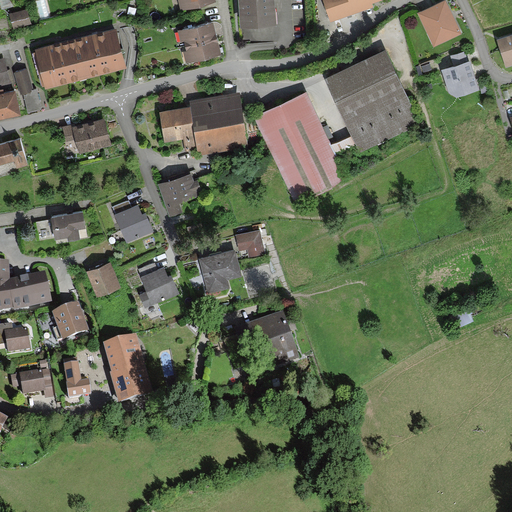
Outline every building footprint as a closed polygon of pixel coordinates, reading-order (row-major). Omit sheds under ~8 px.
[(212,0),(178,0),(181,9),(212,0)] [(238,0),(240,23),(276,20),(274,0),(238,0)] [(372,0),(324,0),(331,19),(374,5),(372,0)] [(462,32),(446,0),(440,0),(418,11),(435,45),(462,32)] [(28,6),(9,11),(13,28),(32,23),(28,6)] [(221,51),(212,20),(177,29),(186,60),(221,51)] [(45,82),(46,86),(127,64),(116,26),(95,31),(58,41),(36,46),(37,49),(34,49),(42,83),(45,82)] [(511,32),(498,37),(507,66),(511,64),(511,32)] [(385,46),(325,75),(361,150),(421,121),(385,46)] [(0,81),(11,78),(5,56),(0,57),(0,81)] [(459,94),(479,87),(474,71),(470,58),(442,67),(449,90),(459,94)] [(14,71),(21,92),(24,92),(28,111),(42,108),(37,87),(33,88),(27,67),(14,71)] [(20,111),(15,87),(0,90),(0,115),(5,114),(20,111)] [(307,89),(254,113),(296,204),(349,180),(307,89)] [(190,99),(191,104),(158,109),(164,141),(183,137),(185,150),(197,148),(198,154),(249,145),(239,90),(190,99)] [(80,151),(112,142),(104,116),(91,120),(75,125),(74,122),(63,125),(67,139),(76,137),(80,151)] [(29,163),(21,136),(0,141),(0,161),(14,158),(17,167),(29,163)] [(191,170),(159,182),(170,214),(182,210),(178,201),(198,194),(197,189),(201,188),(197,178),(194,179),(191,170)] [(126,242),(154,230),(146,210),(143,211),(139,201),(131,204),(129,199),(113,206),(115,211),(113,212),(126,242)] [(87,235),(83,208),(70,211),(53,213),(56,236),(68,234),(69,238),(87,235)] [(260,228),(237,233),(240,249),(248,247),(250,256),(265,253),(260,228)] [(235,247),(199,256),(208,292),(230,287),(228,279),(242,275),(235,247)] [(120,284),(110,259),(86,269),(96,294),(120,284)] [(10,262),(0,262),(0,310),(14,308),(15,311),(52,303),(45,273),(11,280),(10,262)] [(146,306),(179,292),(171,273),(168,274),(164,265),(158,268),(155,263),(139,269),(147,289),(140,292),(146,306)] [(89,329),(79,303),(52,313),(58,328),(54,330),(58,340),(62,338),(63,340),(89,329)] [(254,323),(233,331),(241,353),(259,346),(268,371),(302,359),(284,312),(254,323)] [(29,338),(27,327),(13,329),(12,324),(0,325),(0,343),(7,343),(8,353),(30,349),(29,338)] [(137,335),(104,344),(109,364),(112,374),(111,374),(119,404),(153,394),(137,335)] [(89,380),(82,381),(79,363),(77,363),(77,358),(64,360),(65,365),(64,365),(68,396),(64,396),(65,407),(83,405),(81,396),(91,395),(89,380)] [(47,360),(40,361),(41,369),(48,367),(47,360)] [(51,379),(49,369),(12,375),(14,386),(21,385),(23,396),(44,392),(46,399),(54,397),(51,379)] [(0,435),(8,420),(0,415),(0,435)]
